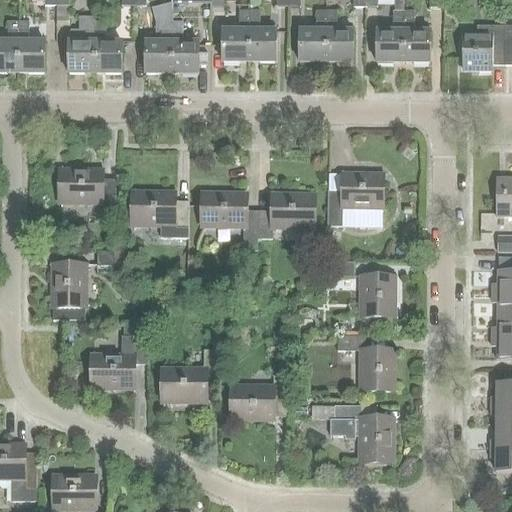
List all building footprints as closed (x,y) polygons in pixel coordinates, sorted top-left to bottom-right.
[(43,0),(43,8),(55,8),(54,0),(43,0)] [(66,0),(54,0),(55,8),(66,8),(66,0)] [(120,0),(121,9),(132,8),(131,0),(120,0)] [(144,0),(131,0),(132,8),(144,8),(144,0)] [(221,0),(208,0),(208,9),(221,9),(221,0)] [(274,0),(274,9),(286,9),(285,0),(274,0)] [(298,0),(285,0),(286,9),(298,9),(298,0)] [(351,0),(351,10),(362,10),(362,0),(351,0)] [(375,0),(362,0),(362,10),(375,10),(375,0)] [(403,13),(403,0),(395,0),(395,13),(403,13)] [(440,0),(428,0),(428,10),(440,11),(440,0)] [(155,43),(145,43),(144,43),(144,75),(171,75),(171,11),(171,4),(170,4),(170,5),(152,10),(155,23),(155,43)] [(171,11),(171,75),(197,76),(198,43),(182,43),(182,11),(171,11)] [(221,64),(248,64),(248,13),(238,13),(238,32),(222,32),(221,64)] [(248,13),(248,64),(274,65),(275,32),(259,32),(259,13),(248,13)] [(299,65),(324,65),(324,13),(315,13),(315,33),(299,33),(299,65)] [(324,13),(324,65),(351,65),(351,33),(335,33),(335,14),(324,13)] [(376,65),(402,65),(402,14),(393,14),(392,33),(376,33),(376,65)] [(402,14),(402,65),(428,65),(428,33),(412,33),(412,14),(402,14)] [(69,35),(68,43),(68,75),(94,75),(93,24),(95,24),(95,19),(79,18),(79,32),(71,32),(69,35)] [(6,43),(0,42),(0,75),(16,75),(16,24),(6,24),(6,43)] [(16,24),(16,75),(43,75),(44,43),(27,42),(27,24),(16,24)] [(95,24),(93,24),(94,75),(120,76),(120,42),(104,42),(104,24),(95,24)] [(491,67),(502,67),(502,27),(476,27),(476,36),(463,35),(463,73),(491,73),(491,67)] [(511,27),(502,27),(502,67),(511,67),(511,27)] [(102,181),(102,171),(62,170),(62,209),(99,209),(99,218),(115,218),(116,181),(102,181)] [(342,213),(382,213),(383,175),(341,175),(341,195),(327,195),(326,229),(342,229),(342,213)] [(511,177),(495,177),(495,219),(511,219),(511,177)] [(160,240),(187,241),(188,204),(175,204),(175,193),(134,192),(133,232),(161,233),(160,240)] [(258,242),(257,242),(257,214),(244,214),(244,194),(204,194),(204,233),(243,234),(243,253),(258,253),(258,242)] [(257,214),(257,242),(258,242),(272,242),(272,234),(313,234),(313,195),(273,195),(273,214),(257,214)] [(511,255),(511,238),(497,238),(497,256),(511,255)] [(124,268),(124,255),(96,254),(96,268),(124,268)] [(353,279),(353,265),(326,265),(326,279),(353,279)] [(52,266),(52,323),(84,323),(85,266),(52,266)] [(491,296),(511,296),(511,274),(496,274),(496,287),(491,287),(491,296)] [(398,320),(398,279),(358,279),(357,320),(398,320)] [(496,304),(495,318),(511,318),(511,296),(491,296),(491,304),(496,304)] [(141,302),(138,305),(138,310),(141,313),(146,313),(149,310),(149,305),(146,302),(141,302)] [(490,331),(490,340),(511,339),(511,318),(495,318),(495,331),(490,331)] [(122,336),(122,356),(94,355),(94,394),(134,395),(134,367),(147,367),(147,336),(122,336)] [(337,354),(357,354),(357,394),(396,394),(396,353),(364,353),(364,339),(337,339),(337,354)] [(511,339),(490,340),(490,348),(495,348),(494,361),(511,361),(511,339)] [(203,370),(164,369),(164,410),(205,410),(205,390),(217,390),(218,354),(203,354),(203,370)] [(273,387),(233,387),(232,427),(274,428),(274,411),(287,412),(287,379),(273,379),(273,387)] [(490,408),(511,408),(511,387),(494,387),(494,399),(490,399),(490,408)] [(323,408),(312,408),(312,422),(323,422),(323,408)] [(392,424),(396,424),(396,423),(360,423),(360,408),(334,408),(334,422),(330,422),(330,439),(345,439),(345,441),(355,441),(355,439),(360,439),(360,462),(356,462),(356,463),(396,463),(396,462),(392,462),(392,424)] [(494,417),(494,430),(511,430),(511,408),(490,408),(490,417),(494,417)] [(511,430),(494,430),(493,442),(489,442),(489,453),(511,453),(511,430)] [(25,456),(25,445),(0,444),(0,483),(10,484),(9,504),(34,504),(34,494),(38,494),(38,456),(25,456)] [(511,453),(489,453),(489,461),(494,461),(493,475),(511,474),(511,453)] [(93,511),(94,476),(53,476),(52,511),(93,511)]
